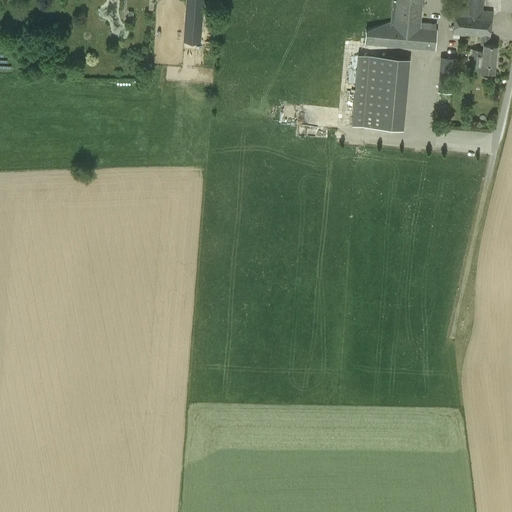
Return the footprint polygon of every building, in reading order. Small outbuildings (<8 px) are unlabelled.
[(186,0),(183,40),(201,41),(203,0),(186,0)] [(422,0),(392,0),(390,21),(366,29),(364,44),(385,46),(435,50),(437,29),(420,27),(422,0)] [(455,6),(452,34),(481,36),(480,44),(484,45),(483,50),(475,49),(473,70),(494,72),(497,45),(488,44),(488,38),(490,38),(493,11),(482,10),(483,0),(466,0),(466,6),(455,6)] [(404,129),(410,59),(358,54),(352,125),(404,129)] [(453,81),(455,58),(440,57),(439,80),(453,81)]
